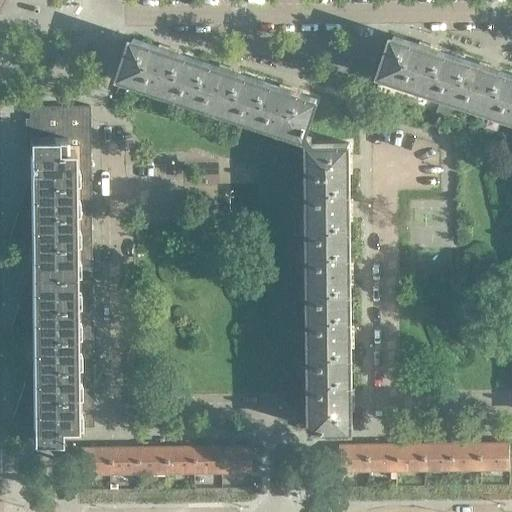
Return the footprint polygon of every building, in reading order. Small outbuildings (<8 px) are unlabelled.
[(420,60),(415,58),(420,44),(393,35),(381,72),(383,72),(384,71),(392,74),(391,75),(417,84),(423,67),(418,65),(420,60)] [(160,62),(155,61),(160,46),(133,37),(121,74),(123,75),(124,74),(132,76),(131,78),(157,86),(163,69),(158,68),(160,62)] [(425,61),(430,47),(420,44),(415,58),(420,60),(425,61)] [(165,64),(170,49),(160,46),(155,61),(160,62),(165,64)] [(443,92),(455,55),(430,47),(425,61),(420,60),(418,65),(423,67),(417,84),(418,84),(419,83),(427,85),(426,87),(443,92)] [(183,95),(195,58),(170,49),(165,64),(160,62),(158,68),(163,69),(157,86),(158,87),(159,85),(167,88),(166,89),(183,95)] [(481,79),(476,78),(481,64),(455,55),(443,92),(444,91),(452,94),(451,95),(478,104),(483,87),(479,85),(481,79)] [(220,82),(216,81),(220,66),(195,58),(183,95),(184,94),(192,96),(191,98),(218,106),(223,89),(219,88),(220,82)] [(485,81),(490,67),(481,64),(476,78),(481,79),(485,81)] [(225,84),(230,69),(220,66),(216,81),(220,82),(225,84)] [(503,112),(511,85),(511,74),(490,67),(485,81),(481,79),(479,85),(483,87),(478,104),(479,104),(479,103),(487,105),(487,107),(503,112)] [(243,115),(255,78),(230,69),(225,84),(220,82),(219,88),(223,89),(218,106),(219,107),(219,105),(227,108),(227,109),(243,115)] [(281,102),(276,100),(281,86),(255,78),(243,115),(244,115),(244,114),(252,116),(252,118),(278,126),(284,109),(279,108),(281,102)] [(511,85),(503,112),(504,112),(504,111),(511,113),(511,114),(511,115),(511,114),(511,85)] [(286,104),(290,89),(281,86),(276,100),(281,102),(286,104)] [(304,135),(317,98),(290,89),(286,104),(281,102),(279,108),(284,109),(278,126),(279,126),(279,125),(287,128),(287,129),(304,135)] [(90,150),(89,116),(89,105),(28,106),(29,151),(34,151),(90,150)] [(349,162),(349,155),(349,143),(310,143),(311,173),(328,172),(328,167),(334,167),(334,162),(349,162)] [(90,181),(90,150),(34,151),(34,157),(27,181),(73,181),(90,181)] [(349,172),(349,162),(334,162),(334,167),(334,172),(349,172)] [(350,199),(349,172),(334,172),(334,167),(328,167),(328,172),(311,173),(312,173),(312,182),(311,182),(311,210),(329,209),(329,204),(335,204),(335,199),(350,199)] [(73,211),(73,181),(27,181),(27,182),(35,205),(35,212),(73,211)] [(90,211),(90,181),(73,181),(73,211),(90,211)] [(350,209),(350,200),(350,199),(335,199),(335,204),(335,209),(350,209)] [(350,236),(350,219),(350,209),(335,209),(335,204),(329,204),(329,209),(311,210),(312,210),(312,218),(311,219),(311,236),(350,236)] [(74,242),(73,211),(35,212),(35,218),(28,240),(35,243),(74,242)] [(91,242),(90,211),(73,211),(74,242),(91,242)] [(18,237),(25,215),(17,213),(10,235),(18,237)] [(350,263),(350,236),(311,236),(311,237),(313,237),(313,245),(311,245),(312,273),(330,273),(330,268),(335,268),(335,263),(350,263)] [(74,273),(74,242),(35,243),(35,249),(28,272),(28,273),(74,273)] [(91,273),(91,242),(74,242),(74,273),(91,273)] [(350,273),(350,264),(350,263),(335,263),(335,268),(335,273),(350,273)] [(351,299),(350,283),(350,273),(335,273),(335,268),(330,268),(330,273),(312,273),(312,274),(313,274),(313,282),(312,282),(312,300),(351,299)] [(74,303),(74,273),(28,273),(28,274),(36,297),(36,304),(74,303)] [(91,303),(91,273),(74,273),(74,303),(91,303)] [(351,326),(351,299),(312,300),(313,300),(313,309),(312,309),(312,337),(330,337),(330,332),(336,331),(336,326),(351,326)] [(75,334),(74,303),(36,304),(36,310),(29,332),(36,334),(75,334)] [(92,334),(91,303),(74,303),(75,334),(92,334)] [(19,329),(26,307),(18,304),(11,326),(19,329)] [(351,336),(351,328),(351,326),(336,326),(336,331),(336,336),(351,336)] [(351,363),(351,347),(351,336),(336,336),(336,331),(330,332),(330,337),(312,337),(314,337),(314,346),(312,346),(312,363),(351,363)] [(75,364),(75,334),(36,334),(36,341),(29,364),(29,365),(75,364)] [(92,364),(92,334),(75,334),(75,364),(92,364)] [(352,390),(351,363),(312,363),(312,364),(314,364),(314,373),(313,373),(313,400),(331,400),(331,395),(337,395),(337,390),(352,390)] [(75,395),(75,364),(29,365),(37,388),(37,395),(75,395)] [(92,394),(92,364),(75,364),(75,395),(92,394)] [(352,400),(352,391),(352,390),(337,390),(337,395),(337,400),(352,400)] [(93,426),(92,394),(75,395),(76,426),(93,426)] [(76,426),(75,395),(37,395),(37,402),(30,424),(32,424),(32,440),(60,440),(60,426),(76,426)] [(352,427),(352,409),(352,400),(337,400),(337,395),(331,395),(331,400),(313,400),(313,401),(314,401),(314,409),(313,409),(313,428),(352,427)] [(20,420),(27,399),(19,396),(12,418),(20,420)] [(509,468),(509,442),(481,443),(481,468),(509,468)] [(425,469),(424,443),(396,444),(397,469),(425,469)] [(453,468),(453,443),(424,443),(425,469),(453,468)] [(481,468),(481,443),(453,443),(453,468),(481,468)] [(368,469),(368,444),(340,444),(340,469),(368,469)] [(397,469),(396,444),(368,444),(368,469),(397,469)] [(222,471),(221,445),(193,446),(193,471),(222,471)] [(250,471),(250,445),(221,445),(222,471),(250,471)] [(137,472),(137,446),(109,447),(109,472),(137,472)] [(165,471),(165,446),(137,446),(137,472),(165,471)] [(193,471),(193,446),(165,446),(165,471),(193,471)] [(109,472),(109,447),(80,447),(81,472),(109,472)]
